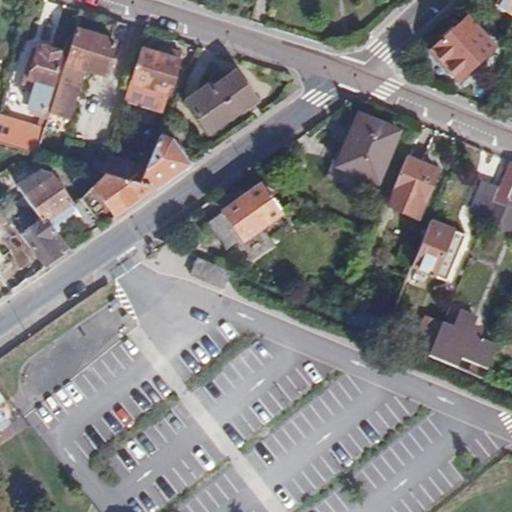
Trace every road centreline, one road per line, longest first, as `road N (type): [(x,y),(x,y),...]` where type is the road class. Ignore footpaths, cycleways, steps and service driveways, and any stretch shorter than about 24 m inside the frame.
road 1 (residential): [(0,322),(348,76)]
road 2 (residential): [(348,76),(108,0)]
road 3 (residential): [(511,144),(348,76)]
road 4 (unknown): [(146,291),(29,391)]
